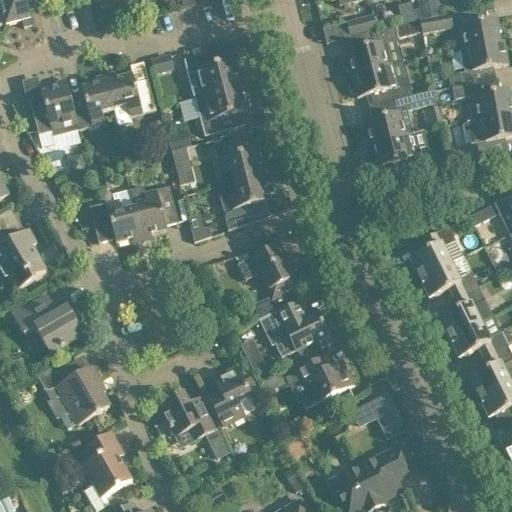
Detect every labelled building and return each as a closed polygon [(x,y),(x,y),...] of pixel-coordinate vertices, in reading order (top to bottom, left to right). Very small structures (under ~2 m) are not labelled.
[(1,0),(8,24),(22,20),(24,30),(32,28),(24,0),(1,0)] [(98,0),(101,10),(109,8),(107,0),(98,0)] [(427,0),(418,2),(422,22),(442,18),(438,0),(427,0)] [(464,2),(452,4),(454,16),(466,14),(464,2)] [(442,18),(422,22),(420,22),(422,34),(423,36),(453,30),(451,16),(442,18)] [(373,17),(366,19),(346,25),(350,40),(370,35),(378,33),(373,17)] [(460,27),(464,51),(504,44),(504,43),(500,44),(496,21),(460,27)] [(422,34),(420,22),(415,23),(395,29),(385,31),(388,43),(398,41),(398,40),(422,34)] [(504,44),(464,51),(464,52),(468,51),(472,74),(509,67),(504,44)] [(351,74),(352,77),(387,68),(381,45),(346,54),(347,58),(346,59),(345,61),(345,62),(345,63),(345,65),(345,67),(345,68),(347,71),(349,73),(350,73),(351,74)] [(195,100),(212,95),(246,86),(244,77),(238,78),(234,62),(230,63),(227,50),(184,61),(195,100)] [(171,58),(151,63),(155,76),(174,72),(171,58)] [(392,91),(395,103),(413,99),(404,63),(387,68),(352,77),(353,82),(351,85),(350,88),(351,92),(353,95),(357,97),(358,100),(392,91)] [(450,90),(452,90),(462,88),(460,75),(448,77),(450,90)] [(133,76),(107,82),(115,111),(119,129),(131,125),(130,119),(156,112),(154,102),(148,82),(135,85),(133,76)] [(68,87),(67,87),(79,133),(105,126),(102,115),(115,111),(107,82),(82,89),(83,94),(70,97),(68,87)] [(426,95),(435,93),(433,85),(424,87),(426,95)] [(205,138),(221,134),(247,127),(243,115),(248,113),(243,98),(249,96),(246,86),(195,100),(205,138)] [(477,122),(481,122),(481,121),(511,115),(511,92),(509,93),(509,92),(477,97),(475,86),(462,88),(452,90),(454,102),(467,100),(467,99),(473,98),(477,122)] [(79,133),(67,87),(42,94),(43,98),(30,101),(39,137),(58,132),(65,130),(62,119),(74,116),(78,133),(79,133)] [(369,143),(370,147),(406,138),(405,137),(409,136),(413,136),(406,113),(438,105),(435,93),(413,99),(395,103),(398,115),(383,119),(364,124),(365,128),(363,132),(362,135),(363,139),(366,141),(369,143)] [(424,113),(428,131),(443,128),(439,110),(424,113)] [(511,115),(481,121),(481,122),(485,145),(511,139),(511,115)] [(167,136),(163,123),(151,126),(154,139),(167,136)] [(443,129),(449,152),(450,158),(453,171),(481,163),(476,145),(457,150),(452,127),(443,129)] [(185,150),(189,149),(185,134),(168,139),(171,153),(185,150)] [(406,138),(370,147),(371,152),(369,154),(369,158),(369,161),(371,164),(374,165),(376,170),(379,169),(381,174),(408,167),(412,181),(436,175),(432,160),(417,165),(413,150),(416,149),(413,136),(409,136),(405,137),(406,138)] [(221,188),(235,184),(269,175),(267,166),(261,167),(257,151),(249,153),(245,140),(226,146),(214,149),(220,174),(218,175),(221,187),(221,188)] [(185,150),(171,153),(180,186),(193,183),(185,150)] [(84,170),(80,156),(68,159),(72,173),(84,170)] [(218,188),(230,233),(270,219),(266,203),(271,202),(267,187),(272,185),(269,175),(235,184),(221,188),(221,187),(218,188)] [(0,201),(9,196),(0,181),(0,201)] [(143,189),(129,193),(133,210),(142,245),(152,242),(150,237),(167,232),(166,228),(179,225),(174,205),(170,189),(145,195),(143,189)] [(133,210),(129,193),(113,197),(114,203),(90,210),(99,246),(115,241),(116,246),(131,242),(132,247),(142,245),(133,210)] [(511,197),(494,206),(509,237),(511,235),(511,197)] [(192,234),(195,245),(212,239),(208,229),(192,234)] [(410,261),(420,281),(452,266),(444,249),(456,243),(449,229),(424,241),(429,251),(410,261)] [(0,233),(0,269),(5,278),(14,272),(15,274),(10,277),(19,292),(33,284),(31,281),(46,273),(31,249),(36,246),(28,232),(7,245),(0,233)] [(261,323),(277,315),(295,306),(289,295),(303,287),(298,279),(299,278),(289,257),(286,259),(279,246),(238,267),(246,283),(259,276),(271,299),(256,307),(255,310),(261,323)] [(449,291),(455,301),(479,289),(471,274),(459,280),(452,266),(420,281),(430,300),(449,291)] [(440,320),(450,341),(481,325),(494,320),(479,289),(455,301),(459,311),(440,320)] [(25,302),(9,311),(24,338),(36,331),(51,356),(66,348),(83,338),(68,311),(57,317),(47,299),(29,309),(25,302)] [(299,304),(295,306),(277,315),(289,339),(275,346),(282,359),(296,353),(296,354),(329,337),(316,311),(305,317),(299,304)] [(2,318),(5,324),(13,319),(9,314),(2,318)] [(479,350),(484,361),(509,349),(507,347),(511,344),(511,339),(508,331),(501,335),(494,320),(481,325),(450,341),(460,360),(479,350)] [(480,401),(511,385),(511,347),(509,349),(484,361),(489,371),(470,380),(480,401)] [(266,367),(259,354),(247,360),(254,373),(266,367)] [(327,358),(309,367),(296,373),(306,394),(299,398),(306,411),(324,402),(335,397),(354,387),(346,372),(342,374),(339,366),(332,369),(327,358)] [(51,370),(37,379),(47,396),(68,432),(78,426),(79,428),(92,420),(109,410),(95,386),(100,384),(91,369),(73,380),(66,368),(54,375),(51,370)] [(207,396),(216,414),(224,429),(245,419),(240,407),(252,401),(250,396),(260,391),(253,378),(243,383),(237,370),(221,377),(223,381),(215,385),(219,391),(207,396)] [(509,410),(511,417),(511,385),(480,401),(489,420),(509,410)] [(194,444),(207,438),(209,443),(209,446),(210,451),(213,454),(217,456),(221,455),(222,456),(225,457),(231,455),(219,430),(216,432),(200,400),(189,406),(184,396),(160,408),(175,440),(189,433),(194,444)] [(335,397),(324,402),(328,408),(338,403),(335,397)] [(352,415),(359,430),(379,420),(371,405),(352,415)] [(282,428),(288,438),(299,432),(293,422),(282,428)] [(511,433),(499,440),(510,461),(511,459),(511,433)] [(82,467),(94,488),(85,494),(95,511),(100,511),(110,507),(105,498),(132,483),(119,460),(124,457),(111,434),(84,449),(92,462),(82,467)] [(418,442),(406,447),(410,455),(421,450),(418,442)] [(331,484),(340,501),(345,511),(363,511),(365,511),(372,511),(384,506),(382,503),(401,493),(396,483),(413,474),(401,449),(363,468),(362,466),(349,473),(350,475),(331,484)] [(298,450),(290,454),(294,460),(301,457),(298,450)] [(295,471),(285,476),(290,486),(300,481),(295,471)]
